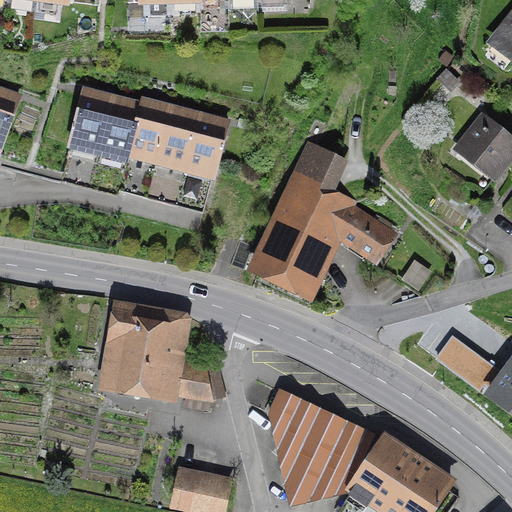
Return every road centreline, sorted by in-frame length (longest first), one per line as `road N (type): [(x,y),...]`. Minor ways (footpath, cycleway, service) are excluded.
road 1 (secondary): [(511,479),(420,403),(239,313)]
road 2 (track): [(365,78),(355,157),(459,249),(476,290)]
road 3 (secondary): [(239,313),(0,268)]
road 4 (residential): [(239,313),(228,360),(262,511)]
